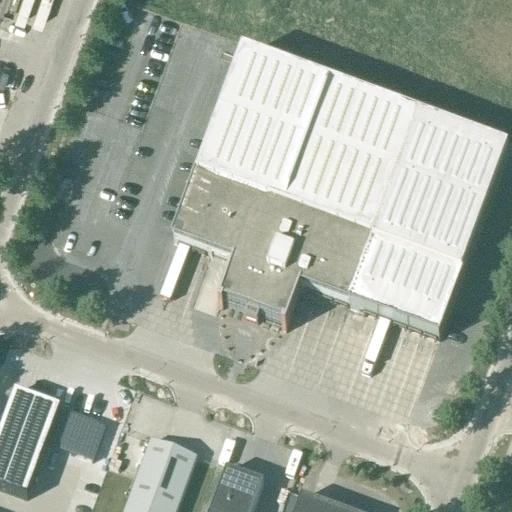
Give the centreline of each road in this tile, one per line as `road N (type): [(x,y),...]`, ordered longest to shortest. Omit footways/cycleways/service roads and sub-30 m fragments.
road 1 (unclassified): [(0,313),(458,482)]
road 2 (unclassified): [(0,228),(83,0)]
road 3 (unclassified): [(458,482),(511,340)]
